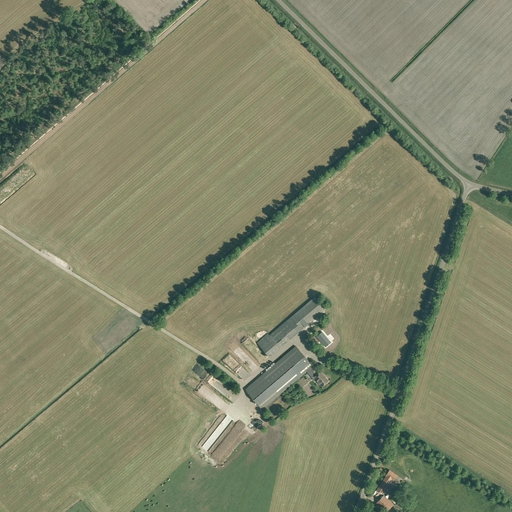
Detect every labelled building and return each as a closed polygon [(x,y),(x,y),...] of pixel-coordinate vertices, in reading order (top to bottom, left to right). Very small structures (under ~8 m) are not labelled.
[(326,309),(315,297),(291,317),(302,330),(326,309)] [(297,332),(287,321),(259,345),(269,356),(297,332)] [(296,346),(262,375),(245,390),(262,409),(279,395),(306,371),(311,367),(313,366),(296,346)] [(318,374),(311,367),(306,371),(315,381),(316,379),(322,386),(328,381),(321,372),(318,374)] [(386,476),(377,490),(382,494),(391,480),(386,476)] [(385,511),(393,505),(384,496),(376,503),(385,511)]
